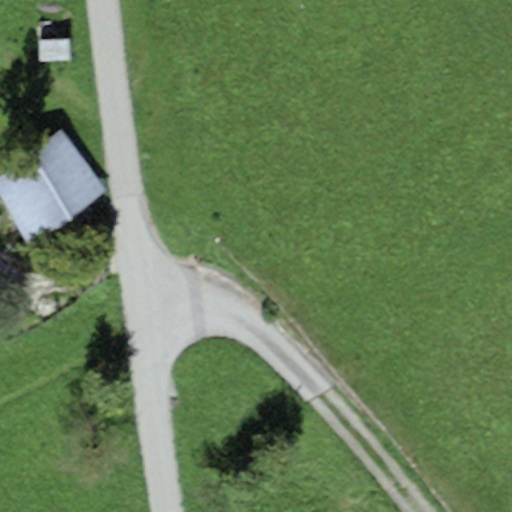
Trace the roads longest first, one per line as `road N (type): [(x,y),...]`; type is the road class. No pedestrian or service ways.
road 1 (residential): [(100,0),(162,511)]
road 2 (track): [(137,308),(212,301),(409,511)]
